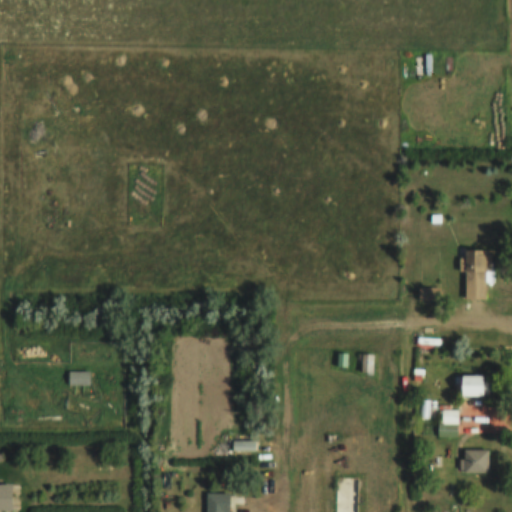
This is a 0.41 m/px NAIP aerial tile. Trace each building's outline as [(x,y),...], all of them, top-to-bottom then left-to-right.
[(462,300),(488,300),(488,251),(462,251),(462,300)] [(88,385),(88,370),(68,370),(68,385),(88,385)] [(483,396),(483,374),(461,374),(461,396),(483,396)] [(456,436),(456,409),(439,409),(439,436),(456,436)] [(252,441),(232,441),(232,450),(252,450),(252,441)] [(488,472),(488,449),(461,449),(461,472),(488,472)]
